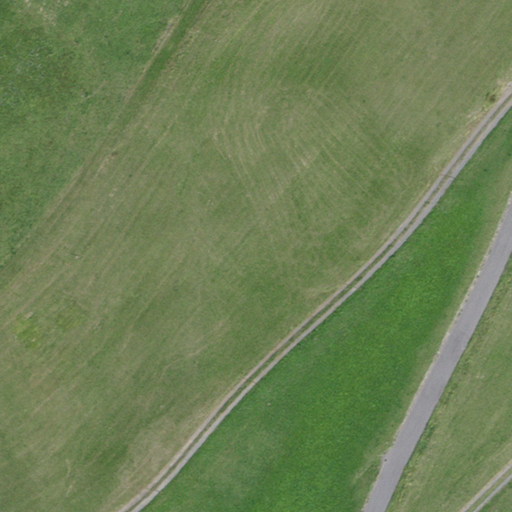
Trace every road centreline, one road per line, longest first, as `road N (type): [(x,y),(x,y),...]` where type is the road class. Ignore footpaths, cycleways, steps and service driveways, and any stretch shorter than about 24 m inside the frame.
road 1 (track): [(124,511),(392,241),(511,94)]
road 2 (track): [(208,0),(93,184),(0,289)]
road 3 (tertiary): [(378,511),(511,226)]
